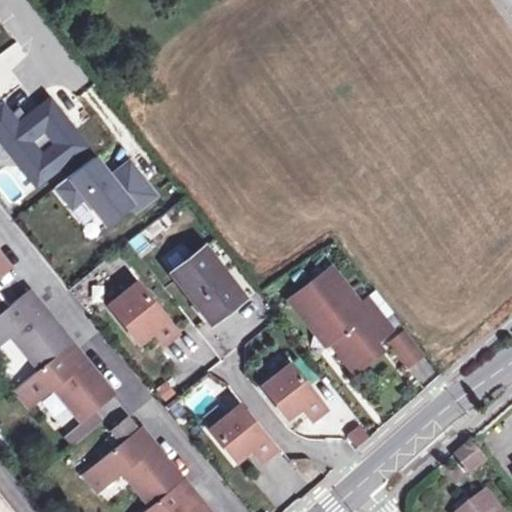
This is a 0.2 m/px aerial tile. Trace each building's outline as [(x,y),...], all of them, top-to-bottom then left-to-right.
[(4,105),(0,107),(0,139),(39,189),(90,150),(53,102),(21,127),(4,105)] [(96,160),(58,190),(74,210),(87,200),(108,227),(132,208),(137,214),(157,198),(133,168),(114,183),(96,160)] [(186,221),(173,206),(140,234),(153,249),(186,221)] [(215,326),(249,300),(207,247),(174,274),(215,326)] [(0,280),(12,270),(0,254),(0,280)] [(332,268),(291,300),(319,336),(324,332),(332,342),(337,338),(361,368),(383,351),(377,343),(385,337),(332,268)] [(137,284),(110,306),(140,343),(154,332),(164,344),(178,334),(137,284)] [(38,371),(21,385),(36,403),(53,389),(82,424),(115,397),(30,292),(7,311),(0,316),(0,345),(10,337),(38,371)] [(324,332),(319,336),(327,346),(332,342),(324,332)] [(406,332),(390,344),(409,368),(425,355),(406,332)] [(337,338),(332,342),(356,372),(361,368),(337,338)] [(423,358),(410,368),(423,384),(436,373),(423,358)] [(285,365),(257,383),(286,420),(300,411),(308,420),(324,410),(285,365)] [(386,370),(369,384),(380,394),(395,384),(386,370)] [(29,409),(36,403),(21,385),(13,391),(29,409)] [(238,401),(203,425),(231,465),(250,453),(260,463),(277,451),(238,401)] [(144,511),(208,511),(141,430),(137,433),(128,422),(115,433),(123,444),(90,469),(105,487),(121,474),(149,508),(144,511)] [(355,447),(369,437),(358,422),(344,432),(355,447)] [(476,444),(458,459),(473,476),(490,463),(476,444)] [(97,494),(105,487),(90,469),(83,476),(97,494)] [(504,511),(490,494),(465,511),(504,511)]
